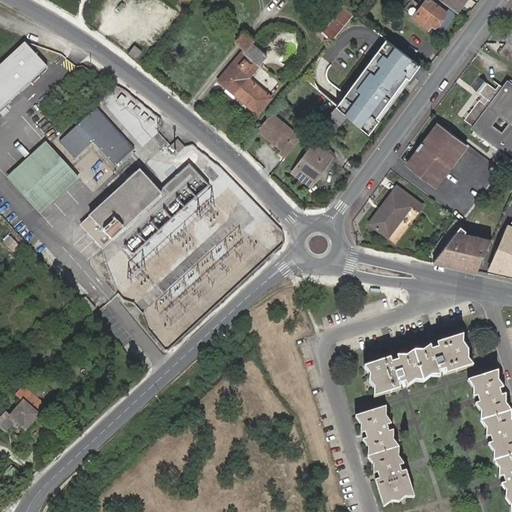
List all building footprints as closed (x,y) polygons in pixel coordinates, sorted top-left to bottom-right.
[(436,26),(447,11),(431,0),(427,0),(414,17),(424,24),(427,20),(436,26)] [(439,0),(456,11),(463,0),(439,0)] [(463,0),(456,11),(458,13),(468,0),(463,0)] [(354,13),(345,6),(324,31),(333,38),(341,29),(354,13)] [(25,43),(0,66),(0,111),(48,67),(25,43)] [(420,67),(390,43),(338,109),(368,132),(420,67)] [(141,51),(133,45),(126,54),(134,60),(141,51)] [(248,78),(260,63),(244,50),(219,79),(258,111),(271,96),(248,78)] [(487,106),(485,104),(481,101),(479,102),(476,100),(473,105),(476,107),(471,114),(468,112),(464,117),(466,118),(465,121),(475,128),(479,122),(481,123),(472,135),(476,137),(479,134),(486,140),(484,143),(489,147),(491,144),(496,147),(494,150),(499,154),(502,151),(506,155),(504,158),(509,161),(511,159),(511,80),(511,79),(505,88),(502,86),(499,91),(496,89),(479,76),(472,87),(488,99),(491,101),(487,106)] [(61,141),(77,158),(93,144),(115,168),(133,152),(96,111),(61,141)] [(272,111),(258,129),(281,148),(279,151),(285,157),(302,136),(272,111)] [(469,145),(440,123),(424,143),(453,165),(469,145)] [(177,139),(170,146),(178,154),(185,147),(177,139)] [(323,158),(326,160),(332,153),(314,140),(292,168),(297,172),(303,165),(312,172),(323,158)] [(435,162),(448,172),(453,165),(424,143),(419,150),(432,159),(435,162)] [(79,178),(50,146),(48,144),(9,181),(39,214),(79,178)] [(421,174),(432,159),(419,150),(408,165),(421,174)] [(310,182),(326,160),(323,158),(312,172),(303,165),(297,172),(310,182)] [(421,174),(424,177),(435,162),(432,159),(421,174)] [(437,187),(448,172),(435,162),(424,177),(437,187)] [(140,172),(126,184),(107,202),(81,226),(103,250),(162,196),(158,192),(140,172)] [(371,222),(374,224),(402,188),(399,186),(371,222)] [(402,188),(374,224),(390,236),(413,206),(419,211),(424,205),(402,188)] [(511,223),(509,223),(487,272),(511,278),(511,223)] [(478,271),(482,263),(484,259),(484,258),(487,250),(492,239),(460,232),(437,263),(478,271)] [(395,358),(364,367),(374,397),(406,387),(442,376),(473,366),(464,336),(435,345),(395,358)] [(511,511),(511,412),(499,371),(477,378),(468,381),(474,401),(487,442),(500,481),(510,511),(511,511)] [(31,381),(23,389),(29,395),(30,395),(44,409),(52,402),(31,381)] [(17,408),(12,403),(9,407),(1,415),(9,423),(19,413),(30,423),(44,409),(30,395),(29,395),(17,408)] [(0,414),(1,415),(9,407),(3,401),(0,404),(0,414)] [(355,416),(385,507),(410,499),(414,497),(405,468),(392,427),(386,407),(378,410),(355,416)]
